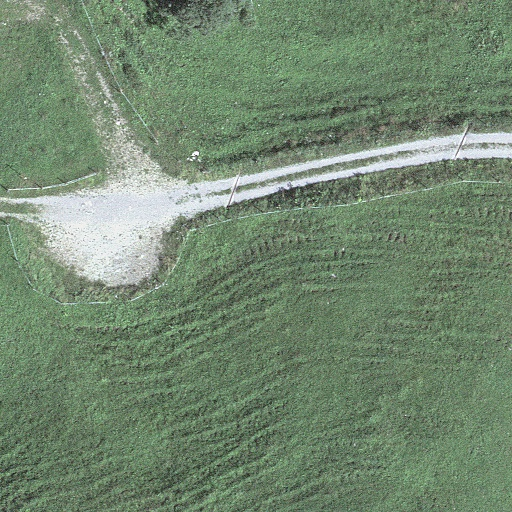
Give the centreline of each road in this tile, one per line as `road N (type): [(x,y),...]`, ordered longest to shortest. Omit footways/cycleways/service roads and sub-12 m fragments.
road 1 (track): [(150,203),(453,146),(511,153)]
road 2 (track): [(150,203),(0,203)]
